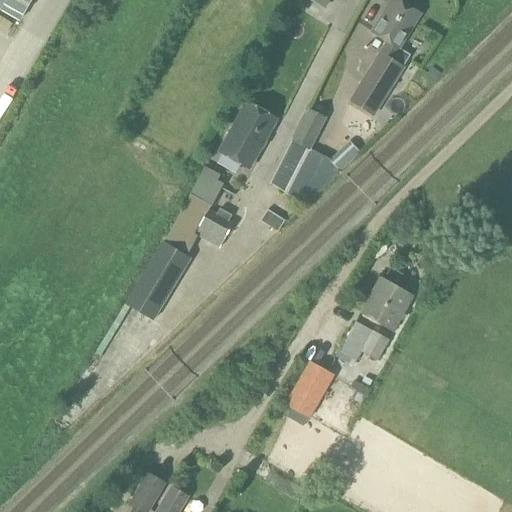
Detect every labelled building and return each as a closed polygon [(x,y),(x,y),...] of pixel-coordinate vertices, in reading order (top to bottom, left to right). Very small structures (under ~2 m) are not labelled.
[(0,0),(0,14),(15,21),(27,0),(0,0)] [(373,117),(410,54),(398,48),(418,15),(394,0),(391,0),(372,32),(387,41),(349,102),(373,117)] [(265,121),(240,107),(221,141),(246,154),(265,121)] [(311,150),(327,118),(309,109),(270,185),(285,195),(308,149),(311,150)] [(341,170),(343,168),(360,152),(350,142),(331,161),(341,170)] [(167,240),(189,254),(198,237),(219,248),(232,223),(228,221),(231,216),(218,210),(216,214),(208,210),(223,183),(218,181),(221,175),(206,167),(167,240)] [(265,219),(260,230),(278,238),(283,227),(265,219)] [(424,221),(415,222),(415,231),(424,231),(424,221)] [(159,243),(124,305),(152,322),(189,261),(159,243)] [(392,331),(412,297),(378,280),(359,312),(392,331)] [(356,323),(340,352),(357,362),(362,352),(373,332),(356,323)] [(377,361),(389,341),(373,332),(362,352),(377,361)] [(308,419),(335,375),(312,362),(286,405),(308,419)] [(139,511),(145,511),(163,484),(147,474),(128,505),(139,511)] [(176,511),(185,497),(171,489),(157,511),(176,511)]
